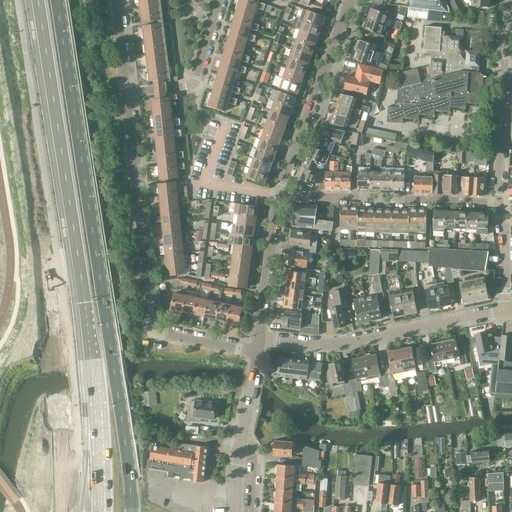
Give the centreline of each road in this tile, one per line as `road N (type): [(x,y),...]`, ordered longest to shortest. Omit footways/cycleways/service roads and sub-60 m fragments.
road 1 (primary): [(132,511),(58,0)]
road 2 (primary): [(37,0),(85,307),(98,511)]
road 3 (residential): [(256,345),(239,350),(151,329),(125,93)]
road 4 (residential): [(256,345),(267,338),(343,343),(508,310)]
road 5 (residential): [(278,195),(499,206)]
road 6 (residential): [(278,195),(351,0)]
road 7 (residential): [(499,206),(508,0)]
road 8 (residential): [(236,511),(256,345)]
road 9 (residential): [(125,93),(195,86),(221,0)]
road 10 (residential): [(256,345),(278,195)]
